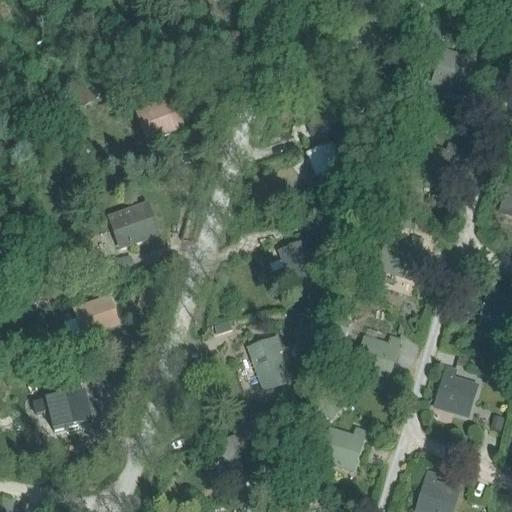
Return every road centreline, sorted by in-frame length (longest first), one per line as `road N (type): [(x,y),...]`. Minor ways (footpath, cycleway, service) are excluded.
road 1 (residential): [(116,506),(183,320),(277,0)]
road 2 (residential): [(509,35),(450,241)]
road 3 (residential): [(450,241),(395,423)]
road 4 (residential): [(395,423),(511,478)]
